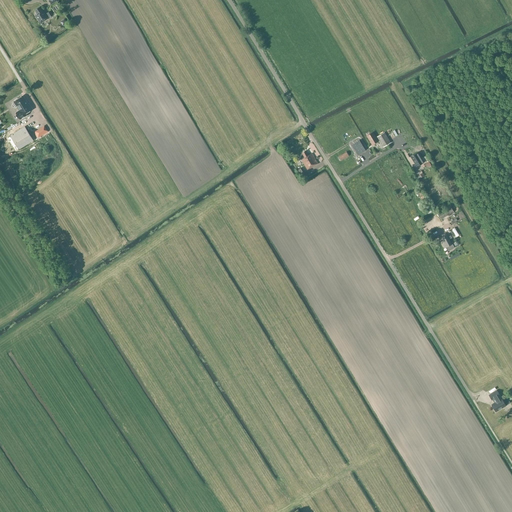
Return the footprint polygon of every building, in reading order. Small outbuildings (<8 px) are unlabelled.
[(35,15),(40,23),(48,19),(42,11),(39,7),(35,10),(37,14),(35,15)] [(13,103),(12,105),(13,107),(15,108),(17,107),(19,110),(15,112),(20,120),(27,115),(26,114),(30,111),(30,110),(32,108),(29,103),(28,103),(23,95),(17,99),(17,98),(15,100),(13,101),(14,102),(13,103)] [(4,110),(10,121),(15,118),(10,107),(4,110)] [(49,127),(44,129),(48,137),(52,135),(49,127)] [(25,128),(11,137),(19,149),(33,140),(25,128)] [(39,129),(35,132),(40,138),(43,136),(39,129)] [(367,136),(372,145),(378,141),(372,132),(367,136)] [(377,137),(383,147),(390,143),(384,133),(377,137)] [(335,152),(341,161),(348,156),(346,152),(345,153),(342,148),(335,152)] [(301,157),(300,158),(307,170),(318,164),(311,154),(309,155),(306,151),(302,153),(303,156),(302,155),(301,156),(301,157)] [(411,157),(417,167),(427,160),(425,156),(421,159),(417,153),(411,157)] [(301,168),(299,169),(303,177),(307,175),(305,172),(304,173),(301,168)] [(424,176),(421,171),(420,172),(418,168),(412,171),(418,180),(421,186),(426,184),(422,178),(424,176)] [(442,190),(443,187),(433,185),(431,194),(437,195),(438,189),(442,190)] [(432,211),(427,201),(422,204),(428,214),(432,211)] [(454,212),(451,207),(437,214),(440,219),(454,212)] [(442,242),(445,248),(451,244),(449,239),(451,238),(450,236),(448,237),(447,235),(442,237),(444,241),(442,242)] [(501,399),(499,396),(499,395),(496,390),(489,395),(492,400),(493,400),(495,403),(491,405),(496,412),(506,406),(501,399)]
